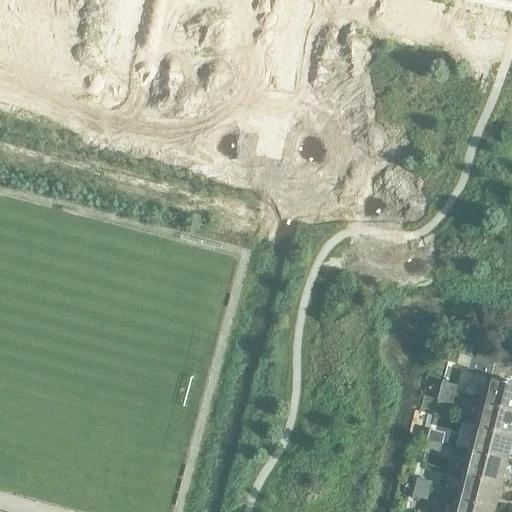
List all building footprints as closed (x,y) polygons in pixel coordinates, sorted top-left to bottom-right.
[(429,46),(327,24),(310,94),(337,101),(344,73),(393,85),(388,112),(415,117),(429,46)] [(474,348),(471,359),(494,365),(497,353),(474,348)] [(471,359),(468,371),(490,377),(491,377),(494,365),(471,359)] [(511,382),(491,377),(490,377),(483,401),(511,408),(511,382)] [(443,381),(440,391),(455,394),(457,385),(443,381)] [(440,391),(438,400),(452,404),(455,394),(440,391)] [(511,408),(483,401),(477,426),(511,434),(511,408)] [(511,439),(511,434),(477,426),(471,450),(507,459),(511,439)] [(430,430),(428,439),(442,443),(445,433),(430,430)] [(428,439),(426,448),(440,452),(442,443),(428,439)] [(471,450),(464,475),(500,484),(507,459),(471,450)] [(458,499),(494,509),(500,484),(464,475),(458,499)] [(418,478),(415,487),(430,491),(432,482),(418,478)] [(415,487),(413,497),(428,501),(430,491),(415,487)] [(493,511),(494,509),(458,499),(454,511),(493,511)]
